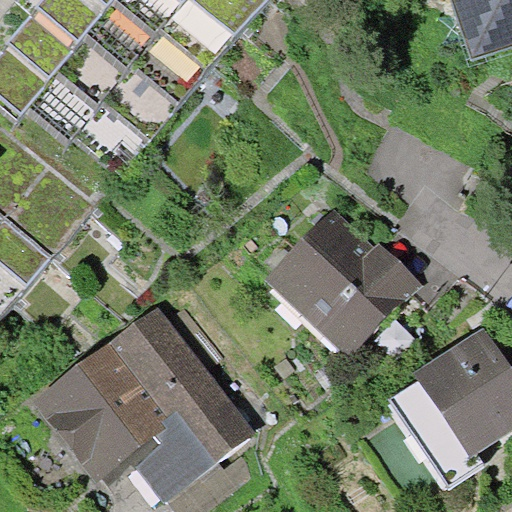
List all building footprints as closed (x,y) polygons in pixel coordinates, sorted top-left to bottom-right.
[(121,174),(268,0),(45,0),(0,53),(0,104),(17,119),(28,106),(70,141),(75,135),(121,174)] [(511,0),(450,0),(472,59),(511,47),(511,0)] [(0,125),(0,318),(96,206),(0,125)] [(374,248),(333,208),(265,277),(349,359),(422,285),(380,243),(374,248)] [(170,323),(156,306),(35,403),(97,482),(130,456),(167,503),(218,463),(256,432),(209,373),(170,323)] [(185,311),(170,323),(209,373),(224,361),(185,311)] [(414,372),(419,380),(470,458),(477,453),(511,430),(511,369),(484,327),(414,372)] [(485,465),(477,453),(470,458),(419,380),(389,400),(448,489),(485,465)] [(238,488),(218,463),(167,503),(174,511),(211,511),(219,506),(218,504),(238,488)]
